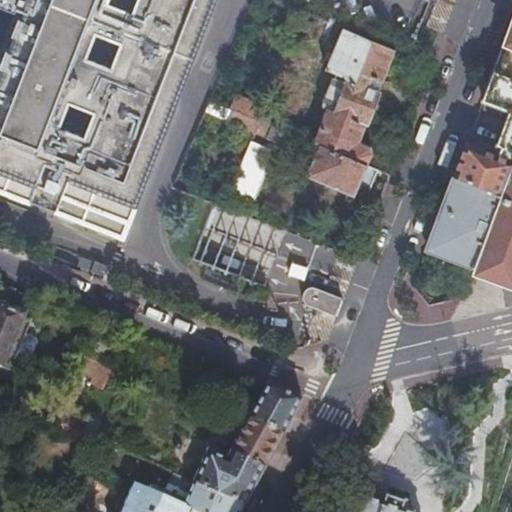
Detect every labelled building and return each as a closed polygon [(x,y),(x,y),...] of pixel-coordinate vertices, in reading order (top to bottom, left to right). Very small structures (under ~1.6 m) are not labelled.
[(0,0),(0,186),(9,190),(8,194),(23,200),(24,196),(30,197),(55,206),(60,210),(58,214),(73,219),(75,216),(99,225),(97,229),(112,235),(114,231),(123,234),(213,0),(0,0)] [(508,43),(498,72),(511,76),(511,23),(509,31),(511,32),(508,43)] [(392,174),(399,156),(369,144),(368,146),(360,142),(380,90),(366,85),(370,75),(384,80),(396,49),(343,27),(326,68),(338,73),(324,106),(327,107),(313,141),(378,168),(392,174)] [(466,142),(454,174),(499,191),(511,158),(511,154),(511,76),(498,72),(493,70),(482,99),(509,108),(496,143),(501,145),(498,155),(489,151),(482,148),(466,142)] [(366,85),(380,90),(384,80),(370,75),(366,85)] [(232,94),(227,105),(260,119),(265,107),(232,94)] [(227,105),(210,98),(205,110),(229,120),(228,122),(254,134),(255,132),(314,157),(306,174),(354,194),(358,186),(368,190),(378,168),(313,141),(260,119),(227,105)] [(251,140),(235,177),(259,187),(275,150),(251,140)] [(499,191),(473,265),(511,279),(511,275),(511,154),(511,158),(499,191)] [(454,174),(428,245),(464,259),(464,261),(473,265),(499,191),(454,174)] [(259,187),(235,177),(230,187),(255,197),(259,187)] [(7,286),(0,283),(0,368),(2,369),(22,378),(23,376),(21,375),(39,330),(38,329),(38,328),(34,321),(25,317),(25,316),(1,305),(9,287),(7,286)] [(304,285),(298,304),(333,315),(339,295),(304,285)] [(99,378),(105,362),(81,351),(74,367),(99,378)] [(252,418),(285,435),(304,399),(270,384),(269,387),(258,406),(238,396),(226,416),(248,426),(252,418)] [(60,404),(74,411),(81,395),(66,389),(63,396),(60,404)] [(53,421),(62,424),(82,434),(89,418),(74,411),(60,404),(53,421)] [(193,482),(246,505),(285,435),(252,418),(248,426),(232,452),(212,443),(193,482)] [(58,434),(90,449),(94,439),(82,434),(62,424),(58,434)] [(175,447),(181,449),(184,443),(178,440),(175,447)] [(172,473),(162,496),(184,506),(193,482),(172,473)] [(192,510),(196,511),(242,511),(246,505),(193,482),(184,506),(192,510)] [(136,484),(122,511),(191,511),(192,510),(184,506),(162,496),(136,484)] [(381,505),(361,498),(355,511),(401,511),(399,511),(402,502),(384,496),(381,505)]
